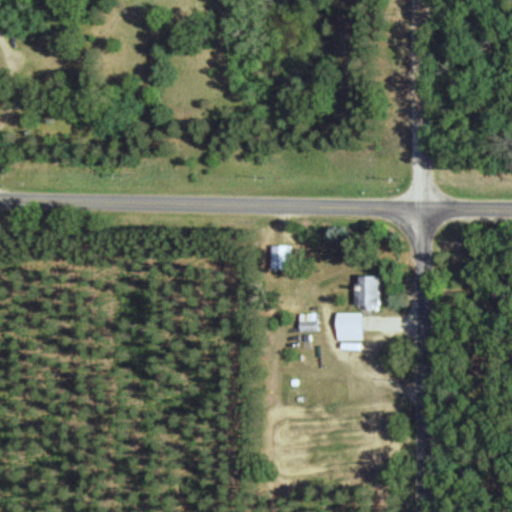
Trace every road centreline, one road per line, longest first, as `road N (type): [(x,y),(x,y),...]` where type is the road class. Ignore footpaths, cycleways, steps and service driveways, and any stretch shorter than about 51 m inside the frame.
road 1 (residential): [(0,202),(511,207)]
road 2 (residential): [(427,511),(426,207)]
road 3 (residential): [(426,207),(424,0)]
